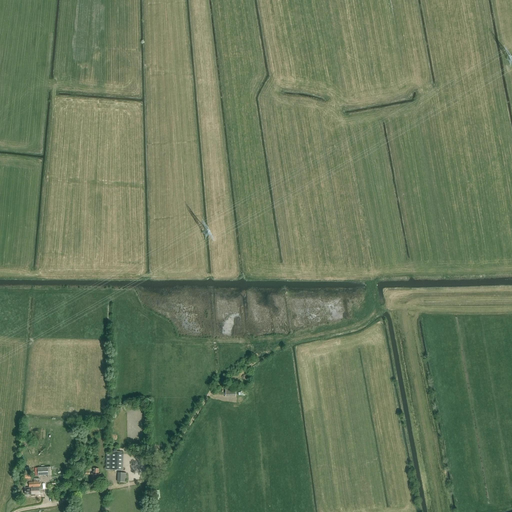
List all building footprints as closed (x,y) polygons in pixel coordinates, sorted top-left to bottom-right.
[(106,453),(105,470),(122,471),(123,452),(111,451),(110,453),(106,453)] [(47,475),(47,467),(37,468),(37,471),(35,471),(35,476),(47,475)] [(100,476),(101,473),(98,473),(99,469),(93,469),(93,473),(91,473),(91,484),(100,484),(100,479),(100,478),(100,476)] [(126,472),(118,472),(117,482),(125,482),(126,472)] [(39,482),(29,482),(29,488),(24,488),(25,495),(30,494),(31,496),(34,495),(40,495),(40,487),(39,482)]
